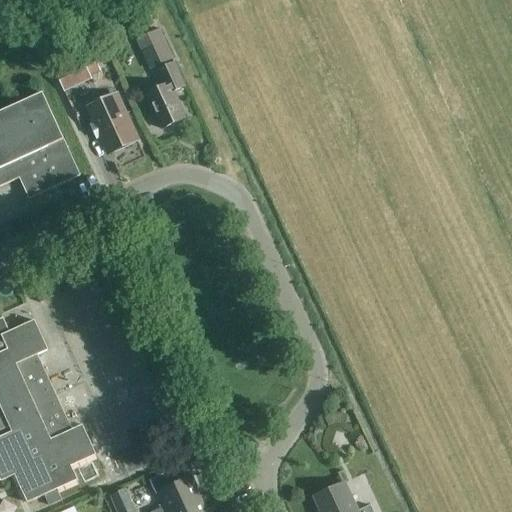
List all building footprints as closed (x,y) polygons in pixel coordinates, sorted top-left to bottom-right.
[(136,41),(150,71),(174,60),(160,30),(136,41)] [(54,69),(65,92),(93,80),(82,56),(54,69)] [(174,93),(185,88),(174,65),(158,72),(165,88),(147,96),(162,130),(186,119),(174,93)] [(29,201),(81,177),(43,95),(0,115),(0,188),(20,180),(29,201)] [(116,97),(88,110),(109,154),(137,141),(116,97)] [(49,272),(59,292),(109,268),(99,247),(49,272)] [(3,319),(0,320),(0,408),(2,413),(0,414),(0,432),(10,428),(12,434),(0,439),(0,480),(1,483),(15,477),(28,506),(46,498),(57,493),(79,483),(72,468),(96,458),(82,428),(72,432),(38,357),(48,352),(34,321),(9,333),(3,319)] [(174,511),(202,499),(192,478),(181,483),(175,470),(150,482),(156,496),(159,495),(165,507),(154,511),(174,511)] [(373,511),(371,507),(359,511),(357,511),(345,484),(315,498),(321,511),(373,511)] [(134,511),(125,490),(109,498),(114,511),(134,511)] [(50,507),(61,502),(57,493),(46,498),(50,507)] [(95,499),(93,508),(102,509),(103,500),(95,499)] [(207,511),(202,499),(174,511),(207,511)]
